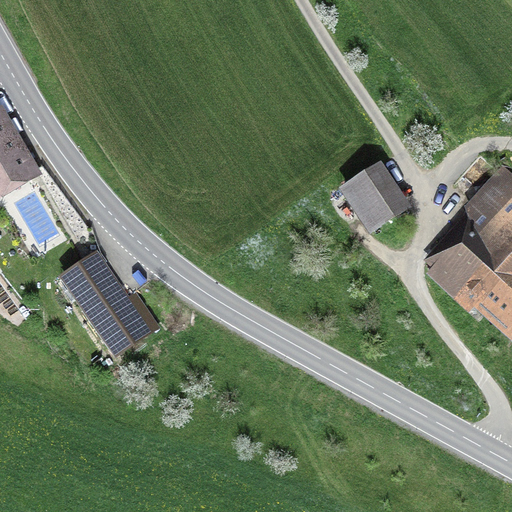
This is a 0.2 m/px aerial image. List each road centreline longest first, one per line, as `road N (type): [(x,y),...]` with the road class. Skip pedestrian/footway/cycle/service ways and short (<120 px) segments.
road 1 (tertiary): [(495,453),(213,296),(149,251),(69,164),(0,52)]
road 2 (residential): [(495,453),(503,423),(495,394),(444,332),(417,283),(427,194),(307,0)]
